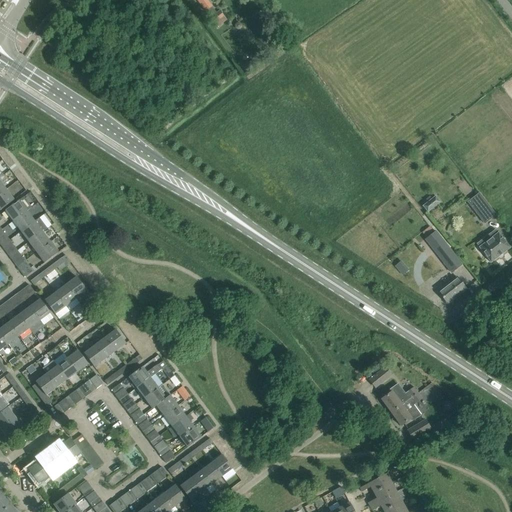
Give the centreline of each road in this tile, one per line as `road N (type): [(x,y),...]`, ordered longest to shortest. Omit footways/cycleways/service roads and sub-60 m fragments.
road 1 (secondary): [(511,399),(231,215)]
road 2 (secondary): [(231,215),(0,56)]
road 3 (secondary): [(0,76),(170,186),(231,215)]
road 4 (residential): [(204,511),(364,398),(400,451)]
road 5 (residential): [(75,410),(101,389),(153,460),(110,494),(96,477),(114,462)]
